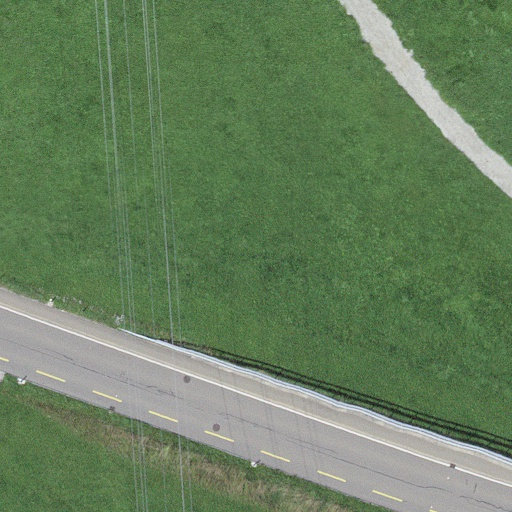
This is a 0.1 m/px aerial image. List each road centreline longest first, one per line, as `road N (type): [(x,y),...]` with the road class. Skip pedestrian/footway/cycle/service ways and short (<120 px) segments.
road 1 (tertiary): [(0,335),(511,511)]
road 2 (track): [(511,187),(378,35),(360,0)]
